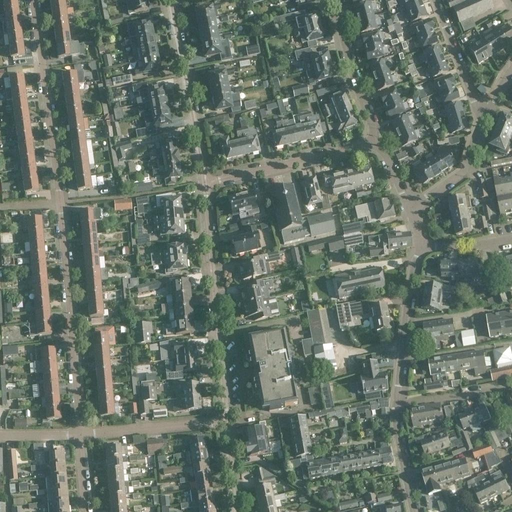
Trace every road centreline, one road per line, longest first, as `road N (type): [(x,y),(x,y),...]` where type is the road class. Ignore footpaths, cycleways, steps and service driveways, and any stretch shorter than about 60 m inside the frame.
road 1 (residential): [(33,0),(81,434)]
road 2 (residential): [(224,421),(205,183)]
road 3 (residential): [(205,183),(168,0)]
road 4 (residential): [(205,183),(373,141)]
road 5 (residential): [(395,401),(420,245)]
road 6 (residential): [(332,0),(373,141)]
road 7 (residential): [(81,434),(224,421)]
road 8 (residential): [(408,209),(460,173),(482,113)]
road 9 (residential): [(434,0),(482,113)]
